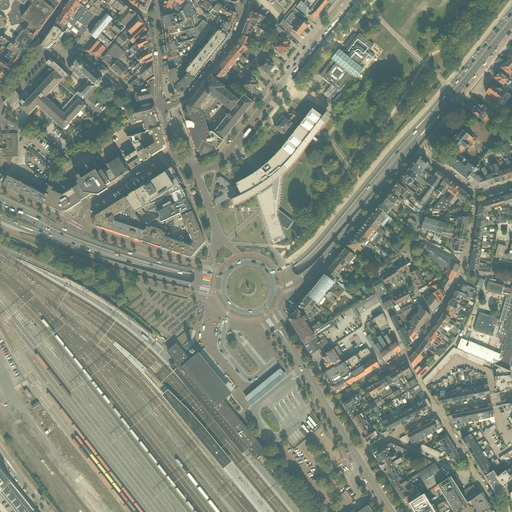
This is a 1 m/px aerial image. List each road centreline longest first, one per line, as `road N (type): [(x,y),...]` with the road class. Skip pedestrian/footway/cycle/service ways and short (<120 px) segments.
road 1 (secondary): [(425,117),(308,260),(257,284),(127,258),(18,213)]
road 2 (secondary): [(21,227),(211,286),(267,287),(311,263),(430,124)]
road 3 (secondary): [(273,291),(315,266),(430,124)]
road 4 (secondary): [(425,117),(316,243),(269,274)]
road 5 (secondary): [(21,227),(111,264),(223,293)]
road 6 (residential): [(326,407),(404,356),(461,272)]
road 7 (residential): [(236,146),(348,0)]
road 8 (secondary): [(225,277),(72,233)]
road 9 (secondary): [(511,10),(425,117)]
road 10 (secondary): [(430,124),(511,22)]
road 11 (residential): [(249,0),(234,39),(182,102)]
road 12 (unclassified): [(88,206),(50,157),(0,122)]
